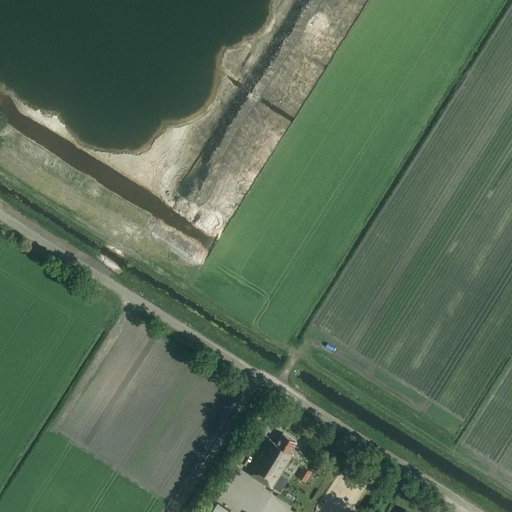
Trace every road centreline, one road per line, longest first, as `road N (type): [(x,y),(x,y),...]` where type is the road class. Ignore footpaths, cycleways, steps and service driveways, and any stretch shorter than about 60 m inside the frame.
road 1 (unclassified): [(476,511),(0,216)]
road 2 (track): [(259,376),(174,511)]
